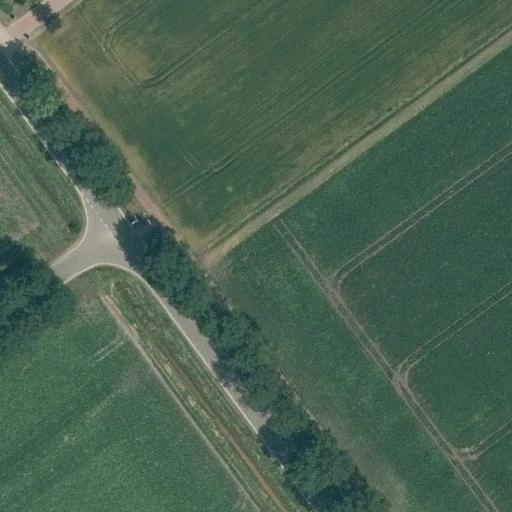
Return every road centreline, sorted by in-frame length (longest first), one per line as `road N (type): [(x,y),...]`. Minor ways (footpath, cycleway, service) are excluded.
road 1 (tertiary): [(324,511),(119,232)]
road 2 (tertiary): [(119,232),(0,70)]
road 3 (tertiary): [(0,316),(119,232)]
